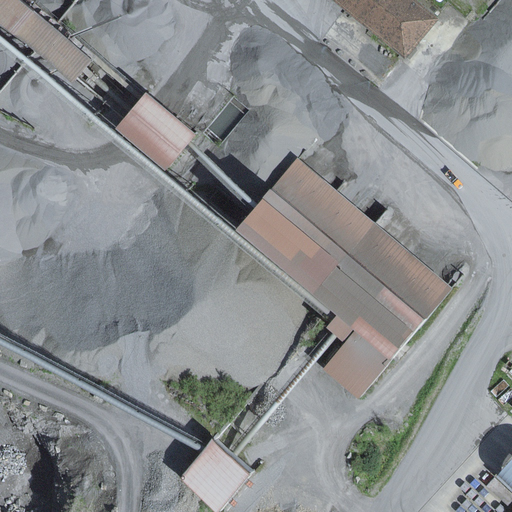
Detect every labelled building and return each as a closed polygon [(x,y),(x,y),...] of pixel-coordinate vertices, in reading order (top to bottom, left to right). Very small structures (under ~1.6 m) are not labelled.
[(95,57),(23,0),(0,0),(0,18),(76,80),(95,57)] [(337,0),(407,56),(437,19),(413,0),(337,0)] [(148,92),(119,125),(168,169),(198,136),(148,92)] [(454,284),(298,160),(250,219),(368,313),(320,372),(359,403),(454,284)] [(258,465),(221,436),(187,479),(224,508),(258,465)]
